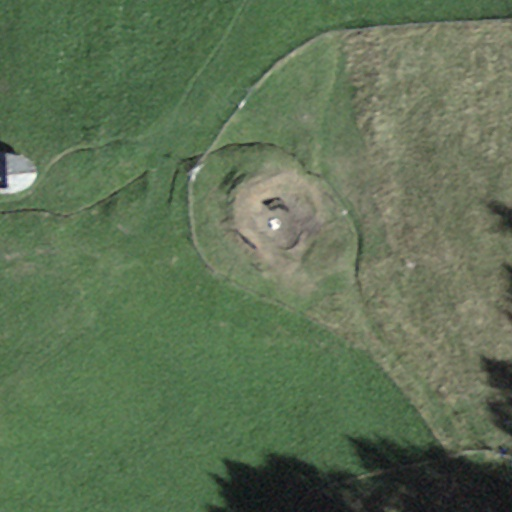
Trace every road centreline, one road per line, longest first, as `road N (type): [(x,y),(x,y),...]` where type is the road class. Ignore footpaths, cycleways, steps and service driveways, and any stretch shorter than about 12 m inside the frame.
road 1 (track): [(0,432),(108,311),(188,115)]
road 2 (track): [(188,115),(249,0)]
